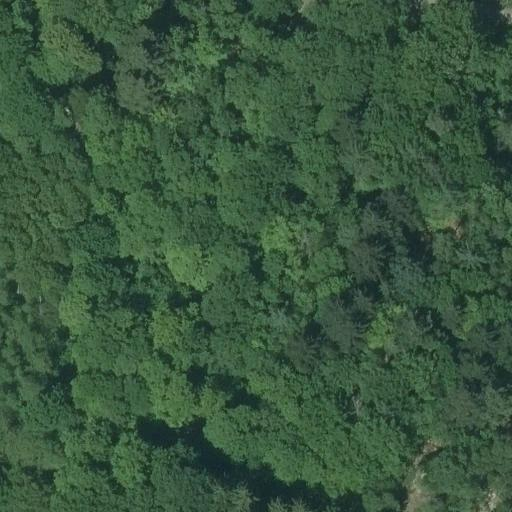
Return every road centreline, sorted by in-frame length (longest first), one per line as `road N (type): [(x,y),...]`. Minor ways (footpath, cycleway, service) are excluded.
road 1 (track): [(189,0),(61,511)]
road 2 (track): [(269,511),(74,452)]
